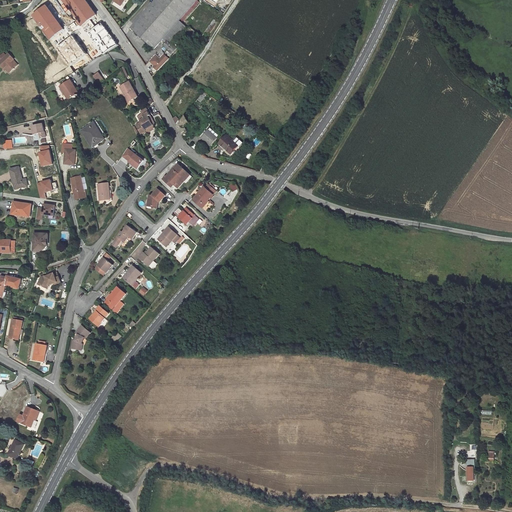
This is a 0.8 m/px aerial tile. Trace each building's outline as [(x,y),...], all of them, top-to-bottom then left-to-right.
[(85,1),(84,0),(64,0),(81,23),(94,14),(85,1)] [(156,0),(131,28),(154,49),(164,38),(179,21),(198,0),(156,0)] [(62,29),(45,5),(33,14),(50,38),(62,29)] [(215,17),(202,37),(206,40),(220,20),(215,17)] [(179,21),(164,38),(171,45),(186,28),(179,21)] [(108,33),(100,23),(88,32),(105,53),(116,44),(108,33)] [(85,53),(71,36),(57,48),(71,65),(85,53)] [(169,52),(171,54),(177,48),(173,45),(172,46),(168,42),(164,45),(169,49),(168,51),(169,52)] [(119,60),(125,55),(121,51),(115,55),(119,60)] [(0,57),(0,63),(4,68),(5,68),(7,70),(9,73),(18,65),(13,60),(14,59),(10,54),(7,56),(4,53),(0,57)] [(150,61),(155,65),(154,67),(158,71),(169,59),(164,54),(161,58),(156,54),(150,61)] [(99,73),(94,76),(100,84),(105,81),(99,73)] [(79,93),(71,80),(60,86),(68,100),(79,93)] [(130,82),(121,87),(125,94),(129,102),(138,97),(130,82)] [(164,90),(160,93),(164,101),(165,101),(168,97),(164,90)] [(143,114),(138,116),(141,122),(136,125),(141,134),(142,133),(143,134),(146,132),(145,131),(147,131),(146,130),(154,125),(156,124),(153,119),(151,120),(149,117),(151,116),(151,115),(147,109),(147,108),(141,111),(143,114)] [(177,126),(182,135),(185,133),(185,131),(186,130),(184,127),(189,124),(185,116),(177,126)] [(104,140),(97,129),(98,128),(94,123),(82,131),(93,148),(104,140)] [(44,124),(33,126),(35,134),(40,133),(41,138),(47,137),(44,124)] [(211,128),(209,130),(217,137),(219,135),(211,128)] [(209,130),(207,132),(204,135),(202,138),(210,145),(217,137),(209,130)] [(233,141),(227,135),(220,144),(224,148),(226,150),(231,154),(238,145),(235,142),(233,141)] [(237,137),(234,140),(236,141),(235,142),(238,145),(231,154),(235,158),(243,150),(239,147),(243,143),(237,137)] [(193,144),(191,147),(198,153),(201,149),(193,144)] [(122,157),(129,162),(129,163),(138,169),(144,161),(128,149),(122,157)] [(76,151),(66,150),(65,164),(75,165),(76,151)] [(166,176),(163,179),(172,187),(174,184),(175,185),(178,182),(183,177),(186,180),(191,175),(179,164),(167,177),(166,176)] [(20,167),(11,169),(16,189),(28,186),(27,179),(23,180),(20,167)] [(81,176),(71,178),(76,200),(87,197),(86,190),(84,191),(81,176)] [(109,183),(98,184),(100,200),(109,199),(108,191),(110,191),(109,183)] [(200,194),(194,201),(203,208),(209,201),(208,201),(213,195),(217,191),(208,184),(205,188),(205,187),(199,193),(200,194)] [(150,195),(148,204),(152,205),(151,207),(157,208),(158,203),(158,202),(159,201),(160,202),(166,196),(158,189),(152,195),(150,195)] [(30,204),(14,202),(12,214),(18,215),(18,214),(24,215),(23,216),(31,217),(32,210),(29,210),(30,204)] [(37,219),(44,220),(44,214),(56,216),(58,205),(45,203),(44,208),(39,207),(37,219)] [(185,211),(179,218),(187,225),(189,222),(193,225),(199,218),(187,208),(184,211),(185,211)] [(137,232),(128,225),(123,232),(122,231),(115,241),(119,244),(122,240),(125,242),(129,237),(132,239),(137,232)] [(177,235),(169,227),(158,239),(166,247),(172,241),(177,235)] [(48,245),(48,234),(35,234),(35,244),(35,246),(35,251),(41,251),(41,250),(43,250),(44,249),(45,249),(46,248),(46,245),(48,245)] [(177,235),(172,241),(174,243),(180,237),(177,235)] [(11,240),(0,240),(0,249),(0,252),(11,253),(11,240)] [(144,253),(140,258),(149,266),(160,254),(152,247),(147,253),(146,254),(145,253),(144,253)] [(105,258),(96,269),(104,275),(106,272),(107,273),(113,265),(108,260),(111,257),(107,253),(103,257),(105,258)] [(134,266),(123,278),(132,285),(134,281),(137,278),(142,273),(134,266)] [(41,277),(38,284),(44,287),(45,285),(48,283),(49,285),(55,283),(55,285),(61,283),(57,273),(49,276),(46,277),(46,276),(41,277)] [(149,273),(147,275),(156,283),(158,281),(149,273)] [(1,279),(0,278),(0,296),(3,297),(6,285),(9,286),(20,288),(22,280),(8,276),(8,278),(7,280),(1,279)] [(3,297),(0,296),(0,298),(5,300),(9,286),(6,285),(3,297)] [(108,299),(105,303),(112,309),(115,306),(116,306),(120,301),(127,294),(118,287),(112,295),(113,296),(109,300),(108,299)] [(144,296),(149,291),(144,287),(140,292),(144,296)] [(124,304),(120,301),(116,306),(115,306),(112,309),(116,313),(124,304)] [(109,313),(100,306),(96,312),(97,313),(94,316),(93,315),(90,319),(99,326),(106,318),(105,318),(109,313)] [(14,319),(13,319),(10,338),(18,340),(19,331),(19,329),(21,329),(22,329),(23,321),(14,319)] [(91,333),(83,326),(77,333),(79,335),(76,340),(74,340),(73,348),(82,350),(83,344),(82,344),(85,338),(86,338),(91,333)] [(39,344),(37,344),(34,360),(43,362),(45,354),(46,354),(47,346),(45,345),(39,344)] [(38,411),(28,407),(24,416),(21,415),(18,421),(32,427),(38,411)] [(25,444),(16,440),(8,454),(18,459),(25,444)] [(473,481),(473,467),(475,467),(475,462),(467,462),(466,462),(466,467),(468,467),(468,480),(473,481)]
